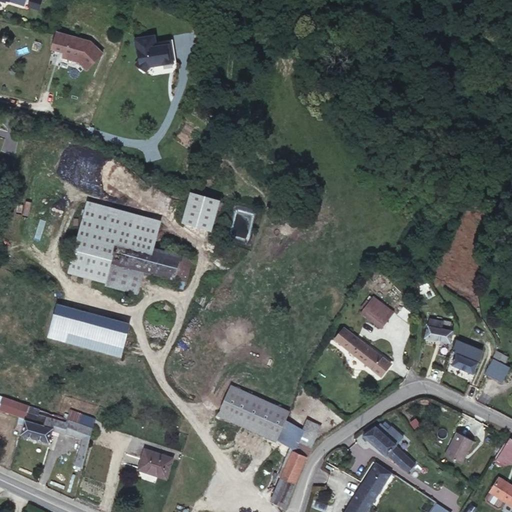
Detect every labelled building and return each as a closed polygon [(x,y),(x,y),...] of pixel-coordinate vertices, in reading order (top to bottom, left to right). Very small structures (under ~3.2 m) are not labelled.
[(39,0),(28,0),(27,5),(37,8),(39,0)] [(89,36),(56,26),(50,43),(62,46),(61,51),(77,56),(85,63),(101,48),(89,36)] [(152,32),(132,35),(134,49),(136,49),(137,55),(135,58),(135,62),(141,66),(145,66),(147,63),(171,59),(169,43),(168,39),(158,40),(158,42),(154,42),(153,38),(152,32)] [(174,59),(172,43),(170,35),(153,38),(154,42),(158,42),(158,40),(168,39),(169,43),(171,59),(174,59)] [(217,196),(188,188),(181,217),(209,225),(217,196)] [(82,205),(76,224),(64,269),(100,278),(106,257),(112,234),(148,244),(153,224),(155,217),(83,198),(82,205)] [(136,288),(142,267),(172,275),(178,252),(148,244),(112,234),(106,257),(100,278),(136,288)] [(372,308),(378,299),(371,294),(360,311),(381,325),(385,317),(372,308)] [(392,308),(378,299),(372,308),(385,317),(392,308)] [(130,323),(57,304),(48,338),(121,358),(130,323)] [(435,316),(430,314),(422,336),(448,345),(452,334),(440,329),(442,323),(435,320),(435,316)] [(388,359),(341,324),(333,334),(380,369),(388,359)] [(483,351),(456,340),(453,352),(457,354),(453,365),(474,374),(483,351)] [(505,354),(495,348),(492,355),(502,360),(505,354)] [(390,359),(394,365),(402,359),(397,353),(390,359)] [(507,367),(491,359),(485,372),(500,380),(507,367)] [(289,407),(231,381),(217,414),(275,440),(289,407)] [(93,429),(26,404),(18,430),(47,440),(51,428),(81,440),(71,473),(79,476),(93,429)] [(298,464),(310,430),(313,420),(300,415),(270,499),(286,505),(298,464)] [(379,420),(376,425),(375,425),(367,435),(406,464),(414,455),(391,438),(395,433),(379,420)] [(473,439),(457,431),(446,453),(461,462),(473,439)] [(511,458),(511,439),(510,438),(497,457),(508,464),(511,458)] [(166,479),(172,459),(146,450),(140,470),(166,479)] [(365,511),(373,501),(387,481),(391,475),(375,465),(370,472),(358,490),(342,511),(365,511)] [(504,497),(511,502),(511,484),(499,475),(486,493),(486,496),(497,504),(500,504),(504,497)]
